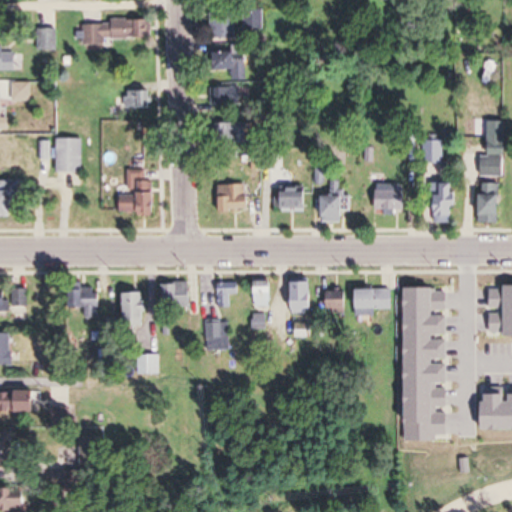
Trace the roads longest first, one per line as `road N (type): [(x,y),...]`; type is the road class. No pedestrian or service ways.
road 1 (tertiary): [(511,252),(0,252)]
road 2 (residential): [(186,252),(182,0)]
